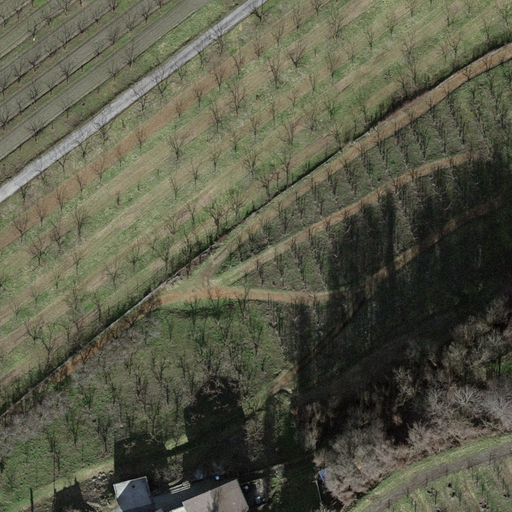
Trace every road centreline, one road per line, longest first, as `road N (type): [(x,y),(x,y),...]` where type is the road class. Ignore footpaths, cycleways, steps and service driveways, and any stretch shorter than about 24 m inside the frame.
road 1 (track): [(511,391),(198,490)]
road 2 (unclassified): [(258,0),(0,200)]
